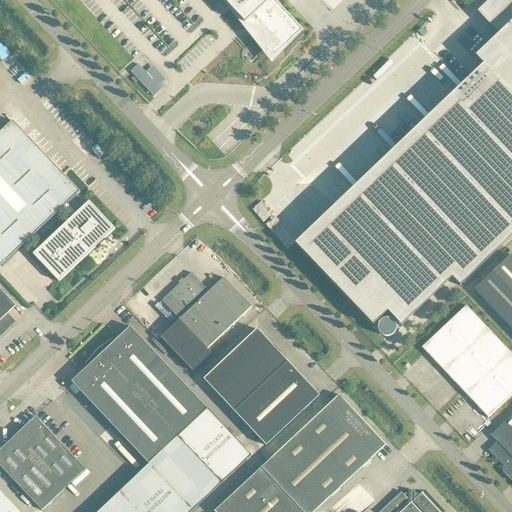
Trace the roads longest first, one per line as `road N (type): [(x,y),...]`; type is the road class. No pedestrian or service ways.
road 1 (unclassified): [(507,511),(212,196)]
road 2 (unclassified): [(0,396),(212,196)]
road 3 (unclassified): [(212,196),(421,0)]
road 4 (unclassified): [(212,196),(26,0)]
road 5 (unknown): [(152,132),(207,83),(267,85)]
road 6 (unknown): [(267,85),(360,0)]
